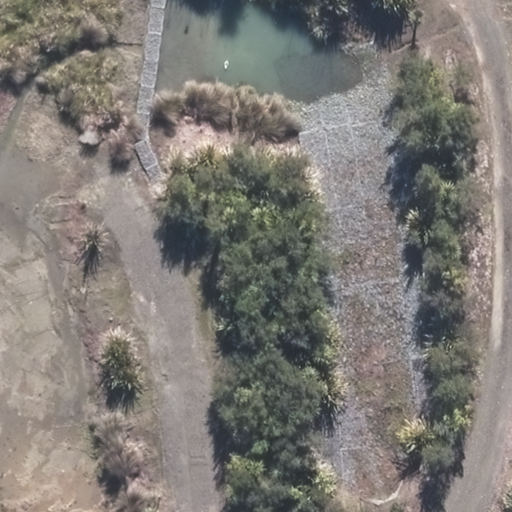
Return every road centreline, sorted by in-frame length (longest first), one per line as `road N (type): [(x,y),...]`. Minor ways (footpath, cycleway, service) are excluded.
road 1 (track): [(208,511),(166,309),(135,219),(100,161)]
road 2 (track): [(511,311),(495,418),(447,511)]
